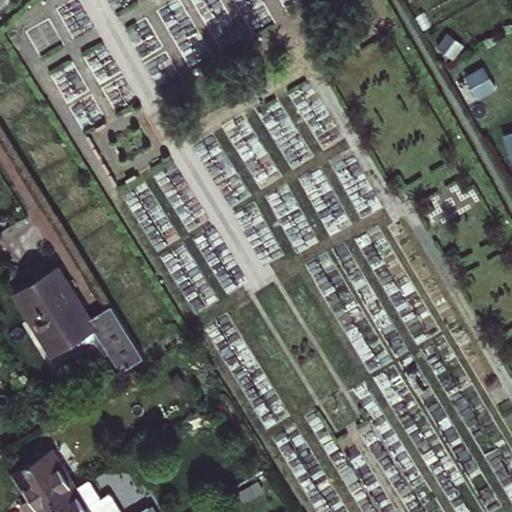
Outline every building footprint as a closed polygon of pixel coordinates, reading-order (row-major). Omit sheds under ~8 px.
[(484,67),(467,76),(480,98),(497,88),(484,67)] [(511,132),(503,136),(511,162),(511,132)] [(92,318),(59,265),(15,292),(54,356),(76,342),(80,347),(92,340),(95,341),(101,349),(106,346),(118,364),(122,371),(145,357),(112,305),(102,311),(92,318)] [(96,387),(122,371),(118,364),(92,380),(96,387)] [(28,511),(39,511),(78,488),(54,448),(15,472),(25,487),(31,497),(23,503),(28,511)] [(91,480),(78,488),(39,511),(153,511),(150,506),(139,511),(123,511),(112,493),(103,499),(91,480)] [(240,493),(245,502),(264,490),(260,481),(240,493)]
